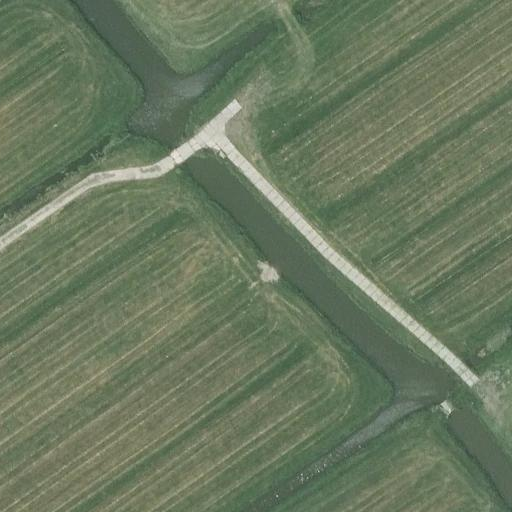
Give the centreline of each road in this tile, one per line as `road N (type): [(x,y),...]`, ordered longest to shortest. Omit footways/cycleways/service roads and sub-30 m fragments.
road 1 (track): [(212,130),(471,385)]
road 2 (track): [(0,245),(85,185),(174,162),(236,103)]
